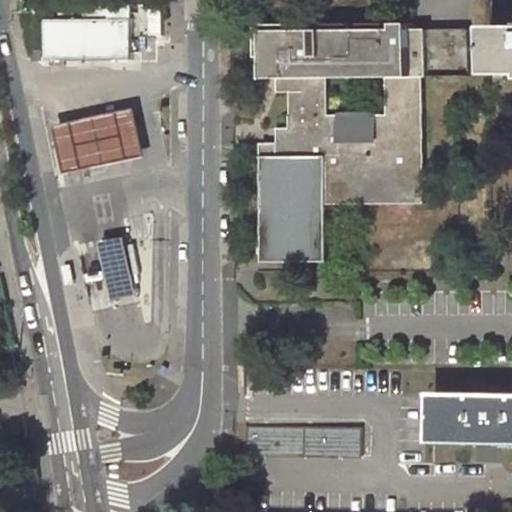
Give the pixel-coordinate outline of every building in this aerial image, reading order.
[(137,54),(138,16),(50,17),(51,55),(137,54)] [(264,76),(291,76),(291,126),(278,126),(279,141),(265,141),(265,261),(331,261),(329,203),(422,202),(422,74),(427,74),(427,27),(411,28),(411,22),(395,22),(395,28),(387,28),(388,21),(326,22),(327,28),(303,28),(303,23),(257,23),(258,55),(265,56),(264,76)] [(511,69),(511,21),(492,22),(492,70),(511,69)] [(472,69),(472,30),(428,30),(428,69),(472,69)] [(147,157),(139,110),(60,129),(71,173),(147,157)] [(113,300),(143,294),(131,236),(102,242),(113,300)] [(511,391),(435,390),(435,440),(511,441),(511,391)] [(363,455),(363,425),(250,424),(250,454),(363,455)]
